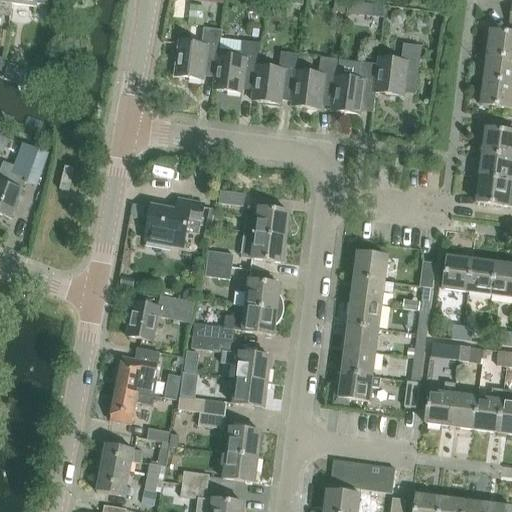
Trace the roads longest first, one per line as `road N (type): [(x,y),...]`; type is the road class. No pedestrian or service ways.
road 1 (unclassified): [(322,204),(329,157),(126,125)]
road 2 (unclassified): [(294,444),(322,204)]
road 3 (tertiary): [(56,511),(97,299)]
road 4 (tertiary): [(97,299),(126,125)]
road 5 (tertiary): [(126,125),(147,0)]
